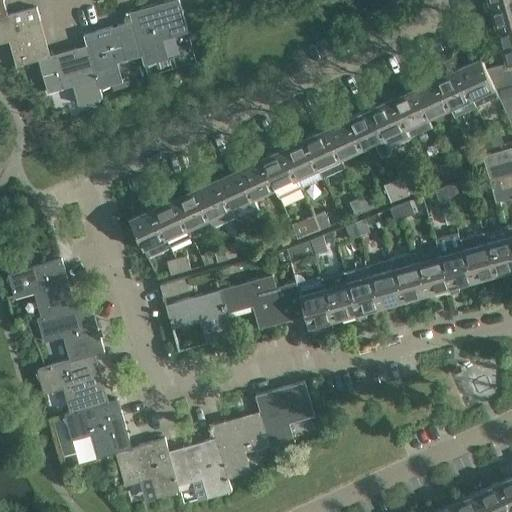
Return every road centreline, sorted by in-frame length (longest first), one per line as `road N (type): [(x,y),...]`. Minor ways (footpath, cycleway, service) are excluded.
road 1 (residential): [(163,371),(133,304),(107,192),(449,21),(454,0)]
road 2 (residential): [(163,371),(185,380),(511,323)]
road 3 (residential): [(316,511),(511,421)]
